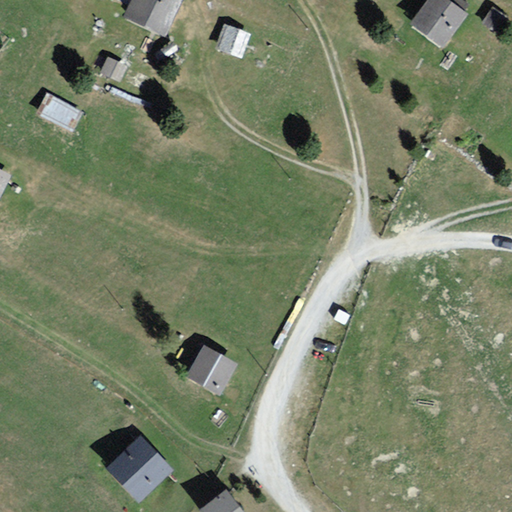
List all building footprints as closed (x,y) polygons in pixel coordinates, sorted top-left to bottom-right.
[(175,0),(128,0),(118,22),(159,41),(178,1),(175,0)] [(459,0),(426,0),(404,30),(440,56),(474,11),(459,0)] [(491,11),(480,26),(496,37),(507,22),(491,11)] [(219,27),(209,50),(235,60),(244,38),(219,27)] [(104,58),(94,75),(119,91),(130,74),(104,58)] [(82,114),(45,94),(33,118),(69,137),(82,114)] [(195,350),(176,383),(213,404),(231,370),(195,350)] [(136,437),(99,471),(135,509),(171,475),(136,437)] [(232,511),(220,494),(193,511),(232,511)]
